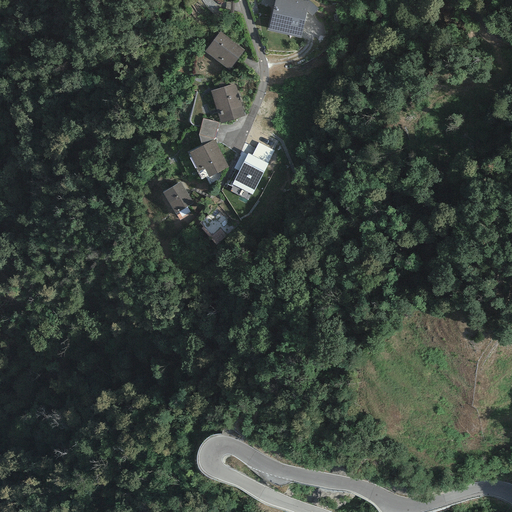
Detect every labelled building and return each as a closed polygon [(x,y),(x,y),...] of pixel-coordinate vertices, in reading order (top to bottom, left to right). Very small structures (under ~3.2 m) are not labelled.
[(275,0),(269,29),(301,36),(306,11),(308,0),(305,0),(275,0)] [(318,9),(308,0),(306,11),(312,16),(318,9)] [(268,31),(300,38),(301,36),(269,29),(268,31)] [(229,70),(245,50),(220,31),(205,52),(229,70)] [(221,124),(245,116),(235,84),(210,91),(221,124)] [(203,118),(199,134),(213,138),(214,139),(219,122),(203,118)] [(213,140),(213,138),(199,134),(202,146),(213,140)] [(209,177),(229,167),(214,140),(213,140),(202,146),(189,153),(198,171),(204,169),(209,177)] [(258,143),(252,155),(267,163),(274,151),(258,143)] [(239,171),(247,155),(242,152),(234,168),(239,171)] [(252,155),(248,153),(247,155),(239,171),(232,184),(252,194),(268,164),(267,163),(252,155)] [(180,182),(162,193),(175,213),(193,202),(180,182)] [(237,227),(219,206),(200,222),(203,227),(202,228),(216,245),(237,227)]
